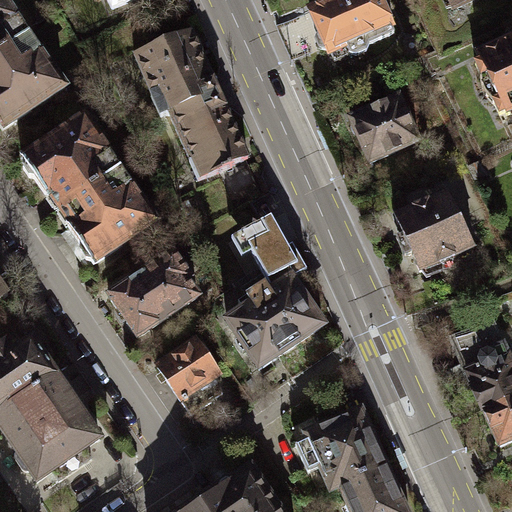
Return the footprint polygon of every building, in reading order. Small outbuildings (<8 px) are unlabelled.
[(18,20),(4,0),(0,0),(0,55),(25,39),(14,23),(18,20)] [(106,0),(111,10),(132,0),(106,0)] [(379,0),(337,0),(310,12),(320,34),(316,40),(320,50),(328,52),(332,61),(349,54),(356,57),(367,52),(370,45),(394,34),(379,0)] [(447,0),(453,10),(474,0),(447,0)] [(320,50),(316,40),(320,34),(310,12),(277,27),(293,61),(320,50)] [(159,119),(170,114),(192,105),(193,107),(219,95),(192,33),(170,42),(169,38),(154,45),(156,49),(134,58),(152,97),(150,98),(159,119)] [(25,39),(0,55),(0,129),(2,132),(65,89),(38,51),(35,53),(25,39)] [(493,102),(500,116),(506,113),(508,116),(511,114),(511,43),(479,59),(481,63),(475,66),(481,79),(487,76),(498,99),(493,102)] [(192,105),(170,114),(192,164),(189,166),(197,185),(232,170),(230,166),(247,159),(219,95),(193,107),(192,105)] [(400,98),(351,119),(371,164),(419,143),(400,98)] [(110,154),(84,117),(21,161),(24,165),(23,169),(29,178),(34,179),(47,199),(50,197),(60,212),(117,173),(106,157),(110,154)] [(117,173),(60,212),(70,226),(66,234),(80,253),(90,268),(157,223),(130,185),(127,187),(117,173)] [(414,210),(395,218),(403,236),(397,239),(405,257),(411,255),(422,279),(479,254),(445,195),(426,203),(424,198),(412,203),(414,210)] [(288,247),(271,218),(232,241),(243,259),(250,255),(271,292),(291,279),(307,271),(292,245),(288,247)] [(134,335),(137,339),(198,298),(187,281),(190,278),(173,253),(108,297),(111,301),(110,304),(116,312),(119,313),(126,323),(126,327),(131,334),(134,335)] [(251,307),(227,323),(259,370),(324,326),(291,279),(271,292),(269,294),(264,287),(246,300),(251,307)] [(0,302),(8,297),(0,284),(0,302)] [(511,362),(494,321),(451,339),(482,410),(511,396),(511,362)] [(24,333),(0,349),(0,413),(55,375),(58,374),(49,360),(46,362),(33,342),(31,343),(24,333)] [(196,341),(156,368),(190,417),(212,402),(201,387),(220,375),(196,341)] [(29,472),(37,483),(51,473),(58,483),(92,460),(85,450),(100,440),(55,375),(0,413),(0,428),(17,453),(15,459),(24,473),(29,472)] [(511,396),(482,410),(498,446),(511,439),(511,396)] [(296,446),(308,473),(320,467),(331,490),(339,486),(387,465),(362,404),(326,417),(316,422),(319,429),(305,435),(308,440),(296,446)] [(339,486),(350,511),(407,511),(387,465),(339,486)] [(218,492),(200,504),(206,511),(286,511),(255,467),(233,482),(226,481),(218,487),(218,492)]
